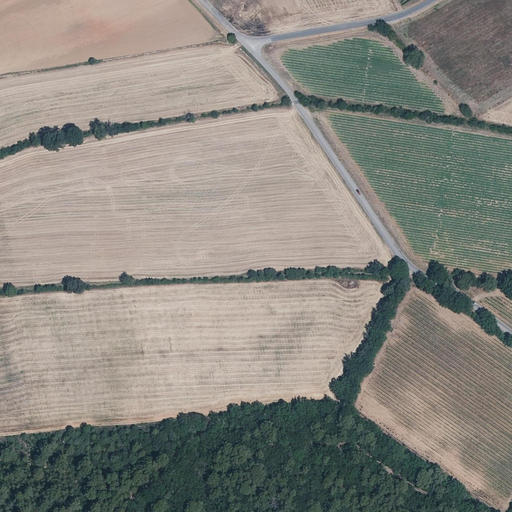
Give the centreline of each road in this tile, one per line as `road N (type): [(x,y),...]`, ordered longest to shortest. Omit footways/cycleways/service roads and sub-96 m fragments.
road 1 (track): [(0,296),(415,272)]
road 2 (unclassified): [(511,332),(404,263),(248,44)]
road 3 (unclassified): [(431,0),(393,19),(248,44)]
